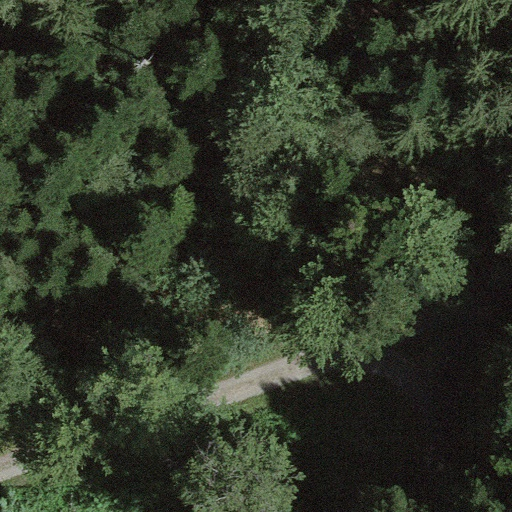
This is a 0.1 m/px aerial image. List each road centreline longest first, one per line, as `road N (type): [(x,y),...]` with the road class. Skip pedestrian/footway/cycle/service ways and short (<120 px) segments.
road 1 (track): [(403,345),(307,353),(0,474)]
road 2 (track): [(403,345),(435,435),(443,511)]
road 3 (unclassified): [(511,283),(403,345)]
